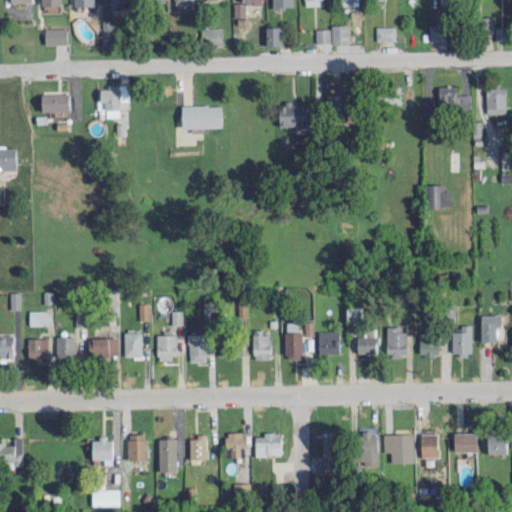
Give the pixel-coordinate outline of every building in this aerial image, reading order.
[(129,7),(128,0),(109,0),(110,8),(129,7)] [(272,0),(272,8),(292,7),(292,0),(272,0)] [(233,17),(245,16),(245,2),(233,2),(233,17)] [(494,34),(493,16),(480,16),(481,34),(494,34)] [(102,19),(102,43),(112,43),(112,19),(102,19)] [(348,24),(331,24),(331,43),(348,43),(348,24)] [(429,41),(444,41),(444,24),(429,25),(429,41)] [(280,45),(280,26),(265,27),(266,45),(280,45)] [(395,26),(376,26),(376,40),(395,40),(395,26)] [(504,26),(494,27),(495,40),(505,40),(504,26)] [(67,27),(44,28),(45,44),(67,43),(67,27)] [(222,45),(222,28),(201,28),(201,45),(222,45)] [(330,42),(329,28),(315,28),(316,42),(330,42)] [(98,86),(99,109),(106,108),(106,117),(119,116),(119,101),(129,100),(128,85),(98,86)] [(486,113),(506,112),(505,85),(485,86),(486,113)] [(456,86),(438,86),(439,109),(470,108),(470,94),(456,94),(456,86)] [(41,92),(42,111),(69,110),(69,92),(41,92)] [(326,94),(327,117),(353,116),(351,93),(326,94)] [(280,126),(295,125),(295,132),(307,132),(307,102),(279,103),(280,126)] [(221,104),(181,105),(182,127),(222,126),(221,104)] [(17,169),(16,146),(0,146),(0,164),(1,165),(1,170),(17,169)] [(501,170),(511,169),(511,150),(501,150),(501,170)] [(511,172),(501,173),(501,182),(511,181),(511,172)] [(424,184),(425,207),(451,207),(451,190),(444,190),(444,183),(424,184)] [(20,308),(20,292),(10,292),(10,309),(20,308)] [(203,318),(214,318),(214,302),(203,302),(203,318)] [(149,320),(149,303),(139,303),(139,320),(149,320)] [(362,307),(346,307),(346,321),(362,321),(362,307)] [(29,324),(43,324),(43,310),(29,310),(29,324)] [(182,310),(171,310),(172,324),(182,324),(182,310)] [(481,341),(496,341),(496,326),(501,326),(500,314),(480,314),(481,341)] [(386,355),(404,355),(405,326),(387,326),(386,355)] [(453,354),(471,354),(471,326),(452,326),(453,354)] [(376,353),(377,329),(365,328),(365,336),(358,336),(357,353),(376,353)] [(253,330),(253,358),(270,358),(270,330),(253,330)] [(318,331),(319,353),(339,353),(339,330),(318,331)] [(124,356),(142,355),(142,331),(124,332),(124,356)] [(285,357),(302,357),(301,332),(285,332),(285,357)] [(189,361),(206,360),(206,333),(188,333),(189,361)] [(157,358),(177,358),(177,334),(157,334),(157,358)] [(420,355),(438,354),(438,334),(419,334),(420,355)] [(13,335),(0,335),(0,359),(13,359),(13,335)] [(56,358),(75,358),(75,336),(56,336),(56,358)] [(28,359),(48,359),(48,337),(28,338),(28,359)] [(88,338),(89,355),(118,355),(118,337),(88,338)] [(217,355),(240,356),(241,340),(218,339),(217,355)] [(226,457),(244,456),(244,431),(225,431),(226,457)] [(322,456),(338,457),(339,431),(323,431),(322,456)] [(378,431),(358,432),(358,460),(363,460),(364,465),(378,464),(378,431)] [(477,432),(454,432),(454,451),(477,451),(477,432)] [(147,459),(146,433),(128,433),(129,459),(147,459)] [(255,435),(255,455),(281,455),(281,433),(263,433),(263,435),(255,435)] [(414,462),(414,433),(383,433),(384,452),(391,452),(391,462),(414,462)] [(421,433),(421,457),(438,457),(438,433),(421,433)] [(488,453),(507,453),(506,434),(487,435),(488,453)] [(207,458),(207,435),(190,436),(190,458),(207,458)] [(159,470),(176,470),(176,436),(159,436),(159,470)] [(22,437),(14,437),(14,444),(5,444),(5,440),(0,439),(0,461),(13,461),(13,465),(23,465),(22,437)] [(112,438),(92,438),(93,459),(105,459),(105,464),(113,464),(112,438)] [(250,483),(234,482),(233,493),(250,494),(250,483)] [(93,505),(120,505),(119,488),(92,489),(93,505)]
